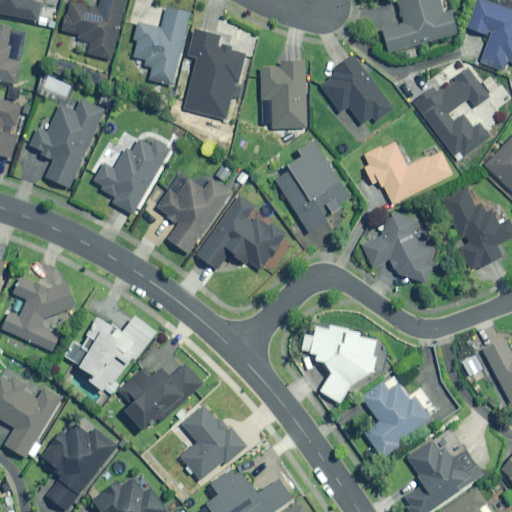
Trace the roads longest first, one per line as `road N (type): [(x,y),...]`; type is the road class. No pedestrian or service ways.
road 1 (residential): [(240,356),(314,283),(352,284),(416,327),(511,298)]
road 2 (tertiary): [(0,207),(112,257),(202,319),(240,356)]
road 3 (tertiary): [(240,356),(360,511)]
